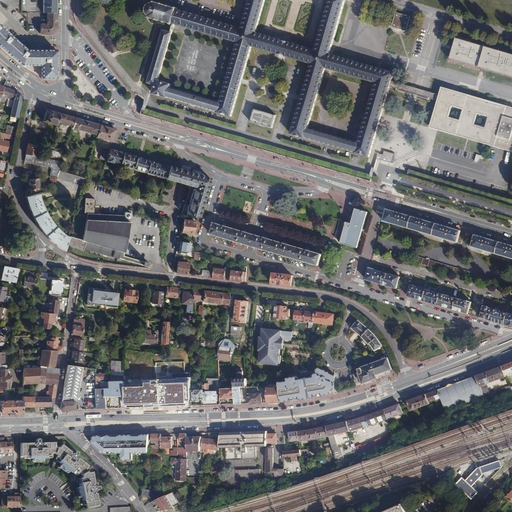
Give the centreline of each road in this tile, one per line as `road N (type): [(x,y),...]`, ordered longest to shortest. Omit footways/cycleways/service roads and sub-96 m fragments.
road 1 (primary): [(392,385),(279,414),(56,419)]
road 2 (primary): [(67,429),(285,420),(378,400)]
road 3 (residential): [(77,265),(321,294),(353,305)]
road 4 (residential): [(511,334),(356,288)]
road 5 (residential): [(56,419),(77,265)]
road 6 (residential): [(36,236),(18,200),(16,164),(39,89)]
road 7 (primary): [(322,178),(183,138)]
road 8 (primary): [(61,100),(78,112),(183,138)]
road 9 (primary): [(183,138),(61,100)]
road 10 (primary): [(511,341),(392,385)]
